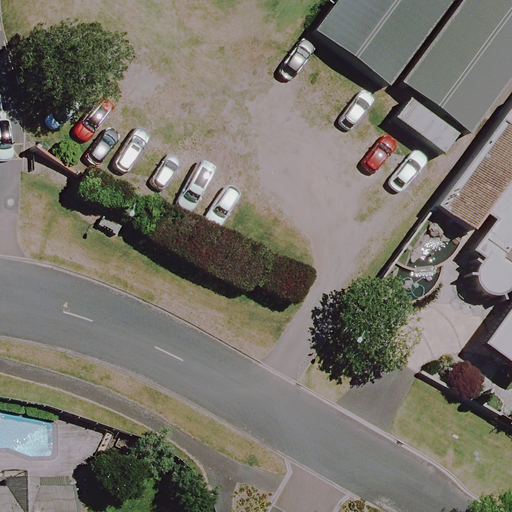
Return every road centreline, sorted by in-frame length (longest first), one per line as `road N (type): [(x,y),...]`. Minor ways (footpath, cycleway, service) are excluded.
road 1 (residential): [(336,451),(178,356),(82,318),(0,299)]
road 2 (residential): [(449,511),(336,451)]
